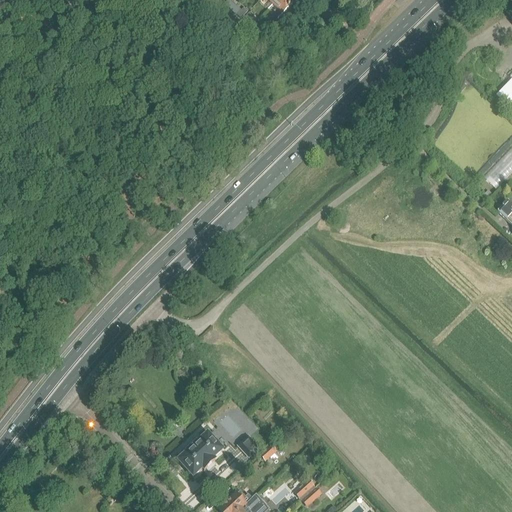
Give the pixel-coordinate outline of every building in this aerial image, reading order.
[(294,0),(277,0),(272,6),(282,15),(287,10),(289,8),(295,1),(294,0)] [(230,11),(234,6),(228,1),(224,5),(230,11)] [(240,12),(234,6),(230,11),(236,16),(240,12)] [(240,20),(248,12),(244,9),(236,16),(240,20)] [(246,25),(253,17),(249,14),(242,21),(246,25)] [(250,29),(255,25),(250,21),(246,25),(250,29)] [(259,29),(255,25),(250,29),(255,33),(259,29)] [(265,43),(272,35),(268,31),(261,39),(265,43)] [(511,83),(499,97),(511,110),(511,83)] [(511,227),(511,207),(507,203),(497,214),(511,227)] [(175,462),(193,481),(202,472),(204,475),(217,462),(215,460),(224,452),(207,433),(197,442),(185,453),(175,462)] [(259,450),(248,438),(237,448),(248,460),(259,450)] [(274,444),(260,457),(265,463),(280,450),(274,444)] [(309,456),(307,454),(298,465),(303,469),(310,460),(307,458),(309,456)] [(322,483),(316,488),(320,492),(325,486),(322,483)] [(304,486),(294,495),(300,501),(309,492),(304,486)] [(316,490),(302,503),(307,509),(321,496),(316,490)] [(248,497),(242,502),(236,496),(218,511),(239,511),(252,501),(248,497)] [(252,501),(239,511),(255,511),(249,504),(252,501)]
